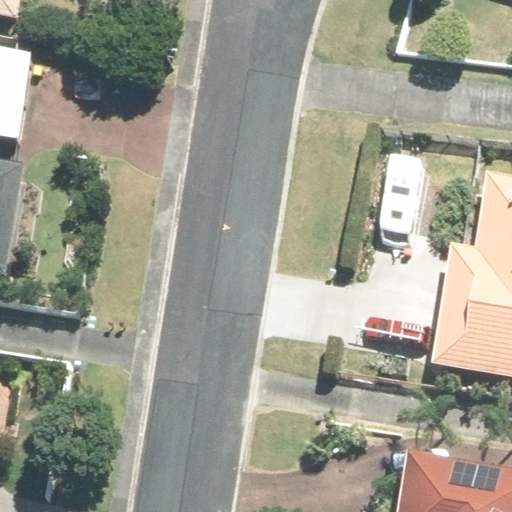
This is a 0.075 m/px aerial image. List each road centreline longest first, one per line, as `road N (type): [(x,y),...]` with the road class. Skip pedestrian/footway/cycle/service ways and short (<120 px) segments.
road 1 (residential): [(262,0),(184,511)]
road 2 (unknown): [(254,60),(511,110)]
